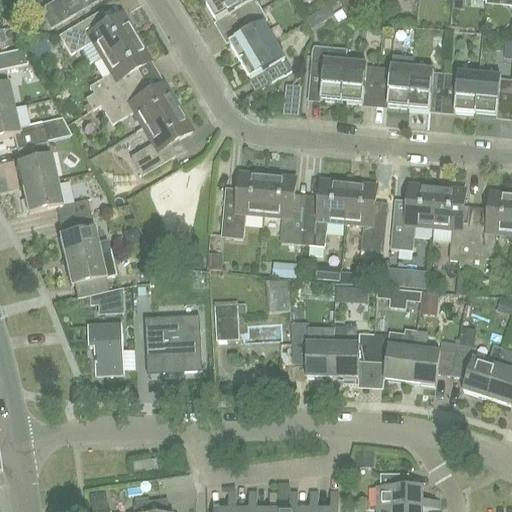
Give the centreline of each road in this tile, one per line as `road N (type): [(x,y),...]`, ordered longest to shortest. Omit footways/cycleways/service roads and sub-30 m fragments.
road 1 (residential): [(511,159),(244,130),(221,111),(155,0)]
road 2 (residential): [(360,428),(323,469),(206,477),(200,430)]
road 3 (residential): [(18,446),(107,432),(200,430)]
road 4 (residential): [(200,430),(360,428)]
